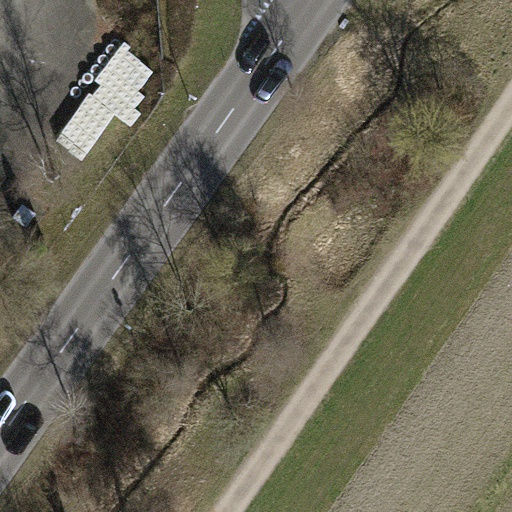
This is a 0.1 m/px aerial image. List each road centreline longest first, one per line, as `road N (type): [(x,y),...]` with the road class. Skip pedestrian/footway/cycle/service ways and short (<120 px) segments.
road 1 (secondary): [(316,0),(0,451)]
road 2 (track): [(225,511),(511,99)]
